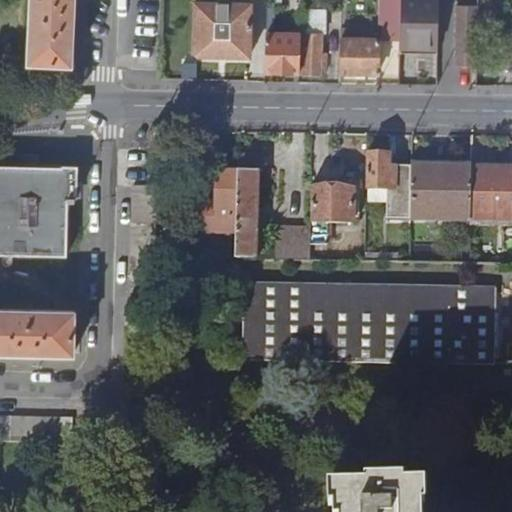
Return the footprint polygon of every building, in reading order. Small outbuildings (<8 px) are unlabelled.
[(74,0),(31,0),(29,61),(71,63),(74,0)] [(401,39),(401,0),(381,0),(382,23),(385,24),(385,39),(401,39)] [(400,48),(437,48),(438,0),(401,0),(401,39),(400,48)] [(242,3),(195,2),(193,56),(249,57),(251,3),(242,3)] [(455,65),(477,65),(479,6),(456,5),(455,65)] [(301,11),(301,33),(303,33),(321,34),(323,34),(323,11),(301,11)] [(341,29),(340,73),(377,75),(379,39),(375,39),(375,30),(341,29)] [(321,34),(303,33),(302,74),(320,75),(320,72),(321,53),(321,34)] [(266,34),(265,71),(299,72),(300,35),(266,34)] [(410,219),(412,166),(389,166),(389,154),(366,153),(365,187),(367,188),(368,201),(381,202),(382,188),(387,188),(386,218),(410,219)] [(234,246),(234,259),(254,259),(255,220),(260,220),(260,209),(256,209),(257,172),(262,172),(263,155),(237,154),(237,173),(234,233),(234,245),(234,246)] [(4,159),(0,158),(0,253),(65,255),(67,202),(73,202),(73,198),(76,198),(76,196),(79,196),(79,186),(76,186),(77,165),(62,165),(62,167),(4,165),(4,159)] [(470,220),(472,168),(412,166),(410,219),(470,220)] [(511,168),(472,168),(470,220),(511,220),(511,168)] [(184,233),(234,233),(237,173),(213,172),(213,202),(185,203),(184,233)] [(123,445),(151,446),(157,187),(134,187),(130,321),(125,321),(123,445)] [(352,188),(311,187),(310,222),(352,223),(352,188)] [(275,251),(274,259),(309,260),(310,229),(275,228),(275,251)] [(204,245),(204,258),(216,258),(216,245),(204,245)] [(234,246),(216,245),(216,258),(219,258),(234,259),(234,246)] [(260,250),(260,260),(274,259),(275,251),(260,250)] [(204,258),(181,258),(178,259),(178,281),(218,282),(219,258),(216,258),(204,258)] [(242,286),(241,361),(495,365),(494,354),(501,354),(501,315),(495,314),(495,290),(242,286)] [(202,302),(201,324),(217,325),(217,303),(202,302)] [(0,308),(0,351),(72,353),(73,310),(53,310),(0,308)] [(0,441),(72,444),(72,420),(0,417),(0,441)] [(421,511),(421,510),(421,503),(415,504),(415,482),(403,482),(403,477),(364,477),(364,483),(337,484),(337,505),(333,505),(332,511),(421,511)]
